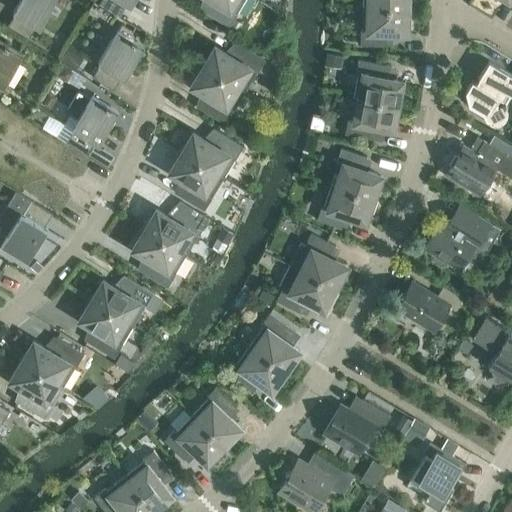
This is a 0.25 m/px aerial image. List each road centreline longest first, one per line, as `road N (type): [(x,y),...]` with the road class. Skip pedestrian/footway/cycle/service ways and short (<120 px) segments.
road 1 (residential): [(202,511),(255,466),(344,349),(396,242),(444,30)]
road 2 (residential): [(0,323),(88,231),(129,151),(160,85),(164,0)]
